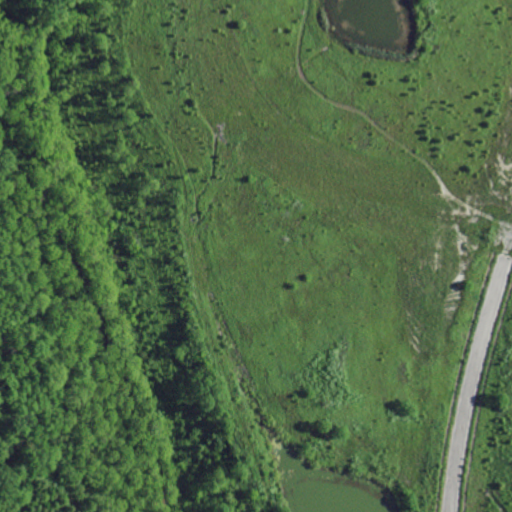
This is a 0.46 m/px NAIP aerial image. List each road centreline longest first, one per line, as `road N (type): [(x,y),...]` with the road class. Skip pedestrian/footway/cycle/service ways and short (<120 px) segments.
road 1 (track): [(507,257),(511,241),(208,6),(214,56),(236,106),(266,138),(322,164),(511,224)]
road 2 (residential): [(450,511),(473,378),(507,257)]
